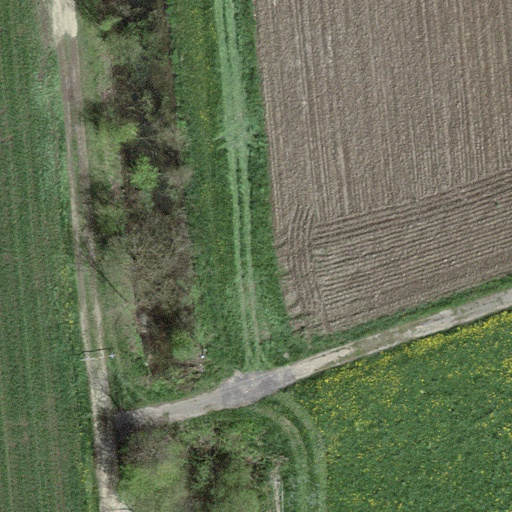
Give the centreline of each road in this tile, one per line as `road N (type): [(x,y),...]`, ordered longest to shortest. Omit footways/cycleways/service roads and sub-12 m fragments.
road 1 (track): [(157,511),(106,0)]
road 2 (track): [(511,302),(146,432)]
